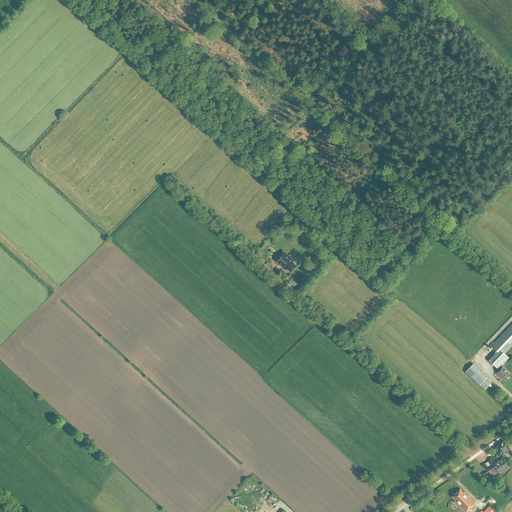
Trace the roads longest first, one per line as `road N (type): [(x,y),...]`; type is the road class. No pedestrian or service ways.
road 1 (track): [(469,451),(268,271)]
road 2 (tertiary): [(384,511),(511,422)]
road 3 (track): [(298,92),(403,0)]
